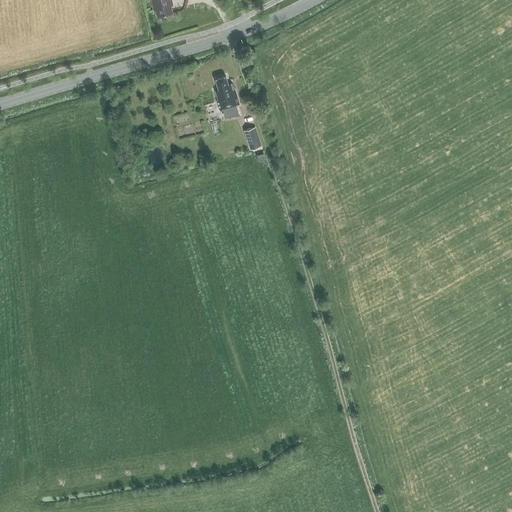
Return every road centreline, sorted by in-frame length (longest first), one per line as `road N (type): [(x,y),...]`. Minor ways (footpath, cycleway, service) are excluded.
road 1 (track): [(378,511),(230,36)]
road 2 (secondary): [(0,105),(230,36),(311,0)]
